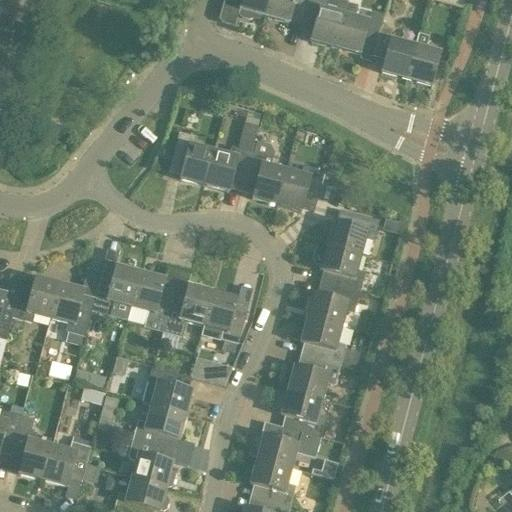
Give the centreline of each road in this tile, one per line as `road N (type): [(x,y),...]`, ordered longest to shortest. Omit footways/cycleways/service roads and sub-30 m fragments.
road 1 (residential): [(211,511),(287,274),(258,231),(214,214),(148,223),(83,183)]
road 2 (tertiary): [(380,511),(474,155)]
road 3 (residential): [(199,46),(241,56),(385,128),(474,155)]
road 4 (residential): [(83,183),(166,68),(199,46)]
road 5 (tertiary): [(474,155),(511,13)]
road 6 (residential): [(0,135),(32,0)]
